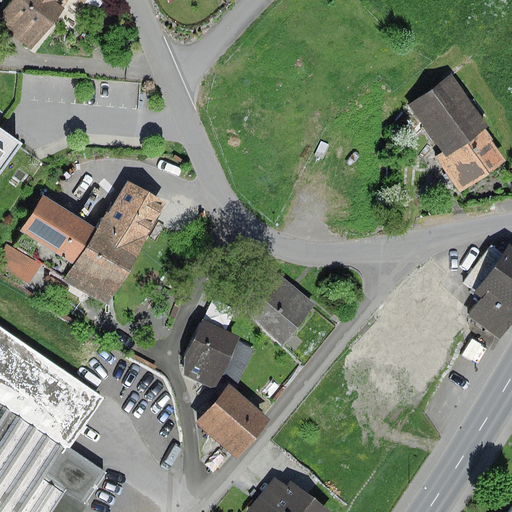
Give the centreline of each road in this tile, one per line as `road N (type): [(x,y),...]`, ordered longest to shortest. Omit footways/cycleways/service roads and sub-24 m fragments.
road 1 (residential): [(394,250),(342,331),(199,508)]
road 2 (residential): [(242,216),(200,281),(174,346),(199,508)]
road 3 (residential): [(242,216),(279,245),(314,253),(394,250)]
road 4 (primary): [(511,375),(426,511)]
road 5 (residential): [(173,85),(242,216)]
road 6 (residential): [(173,85),(258,0)]
